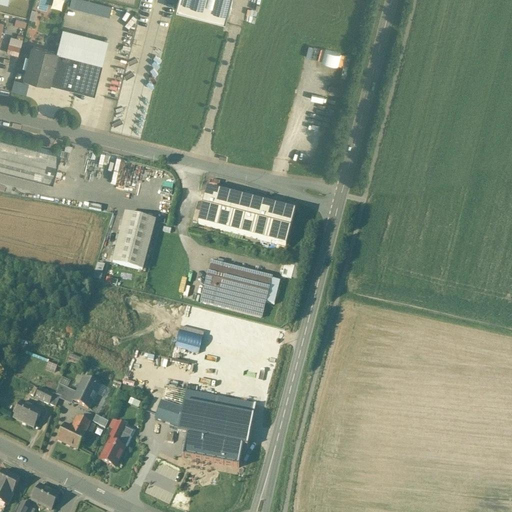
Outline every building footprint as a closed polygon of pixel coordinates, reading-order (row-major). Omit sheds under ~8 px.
[(54,0),(53,7),(63,9),(64,0),(54,0)] [(110,16),(113,6),(88,0),(71,0),(70,7),(110,16)] [(230,0),(175,0),(173,8),(225,21),(230,0)] [(8,51),(19,54),(23,39),(12,36),(8,51)] [(55,51),(32,45),(24,76),(47,82),(55,51)] [(102,63),(55,51),(47,82),(94,94),(102,63)] [(142,139),(156,79),(125,72),(112,132),(142,139)] [(15,79),(12,91),(26,94),(29,82),(15,79)] [(60,152),(0,137),(0,168),(52,182),(60,152)] [(295,213),(206,190),(197,225),(286,248),(295,213)] [(155,222),(125,214),(112,263),(142,271),(155,222)] [(271,279),(211,264),(201,303),(261,318),(271,279)] [(99,387),(84,379),(76,394),(74,399),(80,402),(79,405),(88,409),(92,401),(94,402),(97,396),(95,395),(99,387)] [(65,388),(59,385),(56,395),(60,397),(65,388)] [(76,394),(65,388),(60,397),(59,400),(71,405),(74,399),(76,394)] [(53,396),(39,390),(35,398),(49,405),(53,396)] [(255,405),(185,392),(182,410),(184,411),(179,428),(178,428),(177,434),(187,436),(241,447),(246,448),(255,405)] [(56,395),(54,394),(53,396),(49,405),(55,408),(59,400),(60,397),(56,395)] [(41,413),(21,403),(13,419),(33,429),(41,413)] [(182,410),(161,403),(155,420),(178,428),(179,428),(184,411),(182,410)] [(106,428),(109,421),(97,416),(94,423),(106,428)] [(89,424),(77,417),(71,429),(64,426),(57,440),(77,450),(84,436),(84,435),(89,424)] [(126,427),(112,421),(109,428),(113,430),(109,437),(107,442),(109,443),(100,461),(115,469),(124,450),(127,449),(131,439),(122,434),(126,427)] [(241,447),(187,436),(183,457),(237,467),(241,447)] [(19,480),(2,472),(0,476),(0,489),(12,495),(19,480)] [(51,492),(39,486),(32,501),(50,510),(58,496),(57,495),(58,494),(52,491),(51,492)] [(12,495),(0,489),(0,502),(6,506),(12,495)] [(26,511),(29,507),(22,503),(17,511),(26,511)]
